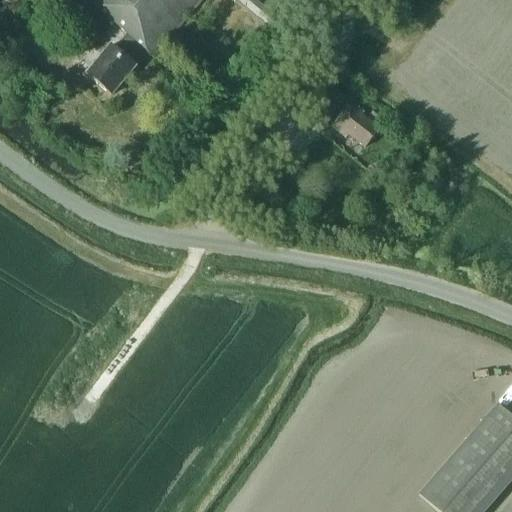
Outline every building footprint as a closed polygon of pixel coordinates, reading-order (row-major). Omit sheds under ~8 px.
[(89,0),(128,32),(115,47),(112,44),(88,72),(112,92),(136,65),(129,59),(142,44),(153,54),(198,0),(89,0)] [(257,0),(241,0),(263,19),(270,11),(257,0)] [(346,99),(333,89),(318,109),(331,119),(346,99)] [(380,129),(361,115),(364,111),(351,101),(332,125),(345,135),(348,132),(366,147),(380,129)] [(434,197),(444,180),(435,174),(425,191),(434,197)] [(485,511),(511,482),(511,418),(497,405),(417,495),(436,511),(485,511)]
